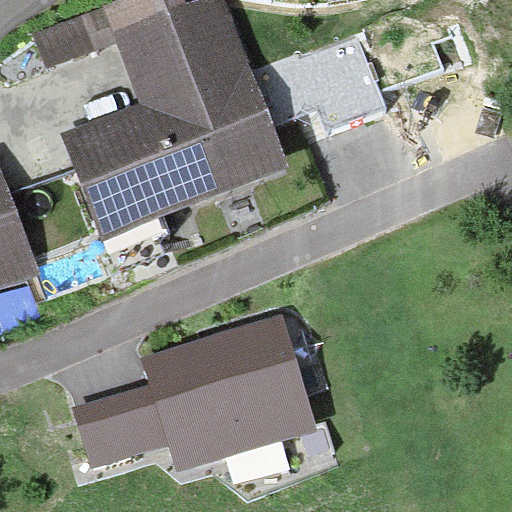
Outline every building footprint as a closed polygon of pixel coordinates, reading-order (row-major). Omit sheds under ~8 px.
[(204,0),(187,7),(114,35),(118,45),(142,107),(133,111),(60,138),(73,173),(100,244),(289,172),(272,126),(261,98),(251,73),(223,0),(204,0)] [(114,35),(187,7),(184,0),(122,0),(103,7),(114,35)] [(103,7),(32,35),(47,73),(118,45),(114,35),(103,7)] [(261,98),(272,126),(318,109),(297,55),(251,73),(261,98)] [(0,293),(41,278),(37,267),(10,196),(0,168),(0,293)] [(73,173),(10,196),(37,267),(100,244),(73,173)] [(283,318),(143,361),(151,389),(171,451),(179,478),(319,435),(283,318)] [(171,451),(151,389),(74,412),(93,475),(171,451)]
